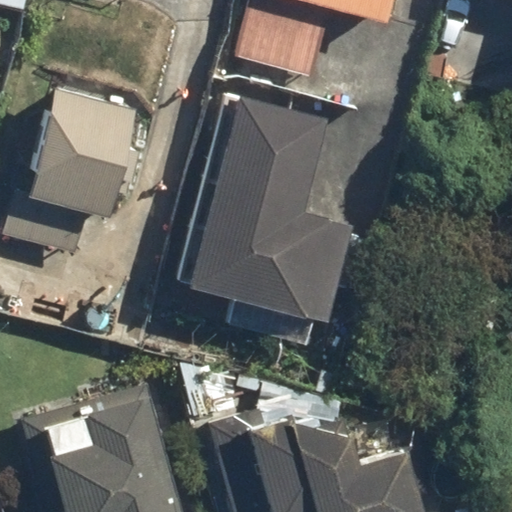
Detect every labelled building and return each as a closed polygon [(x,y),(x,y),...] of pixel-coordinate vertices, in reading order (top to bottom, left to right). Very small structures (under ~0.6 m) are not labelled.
[(317,0),(317,2),(374,16),(378,0),(317,0)] [(136,110),(55,89),(26,196),(13,193),(1,237),(69,255),(81,212),(107,219),(136,110)] [(312,114),(223,91),(174,280),(331,321),(356,221),(289,203),(312,114)] [(163,511),(128,382),(3,416),(26,502),(50,495),(55,511),(163,511)] [(242,406),(187,420),(212,511),(307,511),(311,511),(310,511),(429,511),(423,490),(435,486),(423,440),(357,458),(349,431),(291,416),(248,427),(242,406)]
